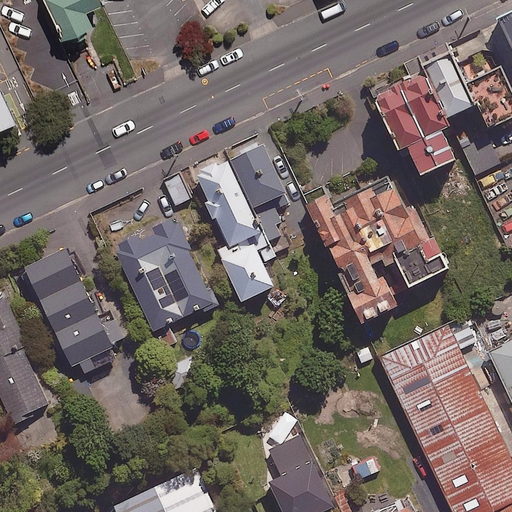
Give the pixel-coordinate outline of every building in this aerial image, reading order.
[(42,0),(59,34),(82,23),(74,6),(85,0),(42,0)] [(511,12),(501,18),(511,41),(511,12)] [(475,104),(453,56),(428,67),(451,115),(475,104)] [(0,120),(22,111),(0,62),(0,120)] [(511,116),(511,89),(501,68),(472,82),(493,126),(511,116)] [(448,126),(422,73),(376,95),(401,146),(407,143),(422,174),(457,157),(443,129),(448,126)] [(501,162),(488,133),(462,144),(476,173),(501,162)] [(271,240),(282,235),(277,224),(282,222),(272,199),(286,193),(265,146),(229,162),(228,159),(197,173),(229,246),(266,229),(271,240)] [(399,161),(306,205),(360,326),(457,281),(399,161)] [(192,198),(181,175),(166,181),(176,205),(192,198)] [(192,248),(178,217),(153,228),(156,233),(141,239),(139,235),(116,246),(154,331),(214,305),(189,249),(192,248)] [(243,301),(275,285),(264,263),(277,257),(272,246),(259,253),(255,244),(223,260),(243,301)] [(97,314),(68,249),(27,268),(71,365),(80,361),(85,373),(116,358),(110,344),(125,338),(111,307),(97,314)] [(30,346),(7,295),(0,298),(0,389),(14,420),(50,403),(24,349),(30,346)] [(511,511),(511,433),(452,312),(372,351),(456,511),(511,511)] [(511,335),(479,352),(511,417),(511,335)] [(196,357),(175,362),(179,378),(200,373),(196,357)] [(296,474),(276,483),(289,511),(326,511),(345,503),(310,430),(282,444),(296,474)] [(154,482),(109,510),(110,511),(219,511),(196,466),(154,482)] [(424,511),(419,500),(393,511),(424,511)]
